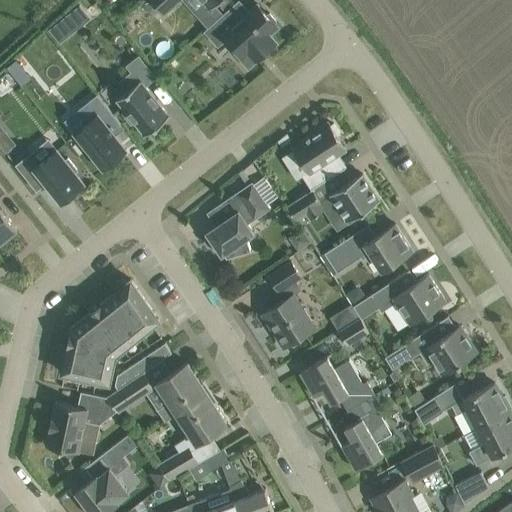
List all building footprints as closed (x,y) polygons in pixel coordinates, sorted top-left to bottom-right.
[(203,0),(210,8),(219,0),(150,0),(163,14),(179,0),(203,0)] [(237,0),(205,29),(205,30),(218,44),(227,36),(238,48),(235,51),(248,67),(276,42),(269,33),(278,26),(275,23),(276,20),(270,12),(267,13),(258,3),(249,11),(238,0),(237,0)] [(71,33),(60,19),(49,28),(60,42),(71,33)] [(139,56),(127,65),(132,71),(121,80),(128,89),(117,98),(126,110),(123,112),(131,123),(134,120),(145,134),(169,115),(145,85),(155,77),(139,56)] [(16,59),(7,67),(21,85),(31,77),(16,59)] [(88,120),(74,132),(103,168),(127,149),(115,135),(112,131),(121,123),(107,105),(97,93),(78,108),(88,120)] [(311,189),(312,188),(346,167),(336,154),(346,148),(344,145),(343,146),(339,139),(340,139),(338,135),(340,133),(334,122),(331,124),(329,121),(306,136),(307,137),(293,147),(308,171),(303,174),(312,187),(311,188),(311,189)] [(0,124),(0,144),(0,145),(10,137),(0,124)] [(31,154),(17,165),(35,188),(35,189),(45,181),(61,201),(84,183),(75,171),(78,169),(68,157),(65,159),(57,149),(38,163),(31,154)] [(297,220),(306,214),(310,219),(325,209),(324,208),(330,205),(334,211),(339,207),(349,222),(365,212),(364,210),(380,199),(362,173),(325,197),(326,197),(320,201),(312,188),(311,189),(287,205),(297,220)] [(226,199),(235,212),(207,231),(214,241),(212,242),(220,254),(223,252),(227,257),(228,257),(252,249),(252,248),(250,248),(246,236),(254,231),(246,220),(252,216),(254,218),(270,207),(252,181),(226,199)] [(0,240),(17,227),(0,206),(0,194),(5,191),(0,184),(0,240)] [(324,252),(337,271),(364,254),(369,261),(374,257),(382,269),(383,269),(388,268),(392,267),(395,265),(398,262),(401,257),(413,249),(395,223),(354,249),(347,238),(324,252)] [(274,331),(284,346),(290,343),(291,345),(294,345),(302,340),(303,337),(301,335),(315,326),(294,294),(302,288),(296,278),(301,275),(291,260),(269,275),(279,289),(285,298),(265,311),(277,329),(274,331)] [(379,307),(381,311),(397,301),(411,322),(446,300),(429,273),(405,288),(397,277),(353,305),(360,316),(361,318),(379,307)] [(61,372),(110,382),(116,355),(159,319),(131,278),(71,326),(61,372)] [(352,303),(346,306),(354,319),(360,316),(353,305),(352,303)] [(338,330),(347,344),(369,331),(361,318),(360,316),(354,319),(338,330)] [(409,357),(410,358),(420,351),(427,363),(434,358),(444,372),(477,351),(459,324),(440,336),(433,325),(385,356),(392,367),(409,357)] [(158,347),(165,356),(172,352),(165,342),(158,347)] [(158,347),(152,351),(158,361),(165,356),(158,347)] [(145,356),(151,365),(158,361),(152,351),(145,356)] [(340,396),(347,408),(374,392),(367,380),(363,382),(349,358),(334,367),(328,355),(300,371),(314,395),(324,389),(331,402),(340,396)] [(138,360),(145,370),(151,365),(145,356),(138,360)] [(138,360),(131,365),(138,375),(143,371),(145,370),(138,360)] [(165,420),(177,412),(211,390),(210,389),(209,388),(208,388),(206,387),(205,388),(187,361),(157,381),(169,401),(157,409),(165,420)] [(124,369),(131,379),(138,375),(131,365),(124,369)] [(124,369),(118,374),(124,384),(131,379),(124,369)] [(106,396),(119,412),(154,388),(143,371),(138,375),(131,379),(124,384),(118,388),(106,396)] [(124,384),(118,374),(117,374),(115,384),(118,388),(124,384)] [(469,407),(478,426),(510,410),(509,408),(511,407),(505,395),(502,396),(494,381),(452,404),(457,413),(469,407)] [(46,443),(78,450),(85,420),(99,423),(117,410),(106,396),(81,390),(78,405),(55,400),(46,443)] [(179,450),(158,462),(170,478),(198,462),(191,450),(205,441),(203,438),(227,423),(211,397),(212,393),(211,390),(177,412),(190,434),(175,444),(179,450)] [(347,408),(354,421),(345,426),(352,438),(342,444),(356,469),(383,453),(377,441),(392,432),(378,409),(382,406),(374,392),(347,408)] [(444,410),(434,396),(415,408),(424,424),(444,410)] [(478,426),(486,441),(469,450),(477,464),(511,445),(511,411),(510,412),(510,410),(478,426)] [(104,511),(118,501),(117,500),(129,491),(116,474),(130,463),(124,455),(141,441),(132,429),(104,452),(113,463),(98,475),(97,474),(76,490),(84,500),(80,503),(87,511),(104,511)] [(445,464),(434,442),(402,459),(413,481),(445,464)] [(203,459),(210,470),(222,463),(231,458),(224,446),(203,459)] [(231,487),(240,511),(274,511),(265,487),(250,493),(244,482),(246,482),(237,465),(236,467),(231,458),(222,463),(231,487)] [(455,484),(465,503),(489,485),(481,470),(455,484)] [(382,511),(418,511),(409,494),(412,493),(405,479),(372,497),(380,511),(382,511)] [(240,511),(231,487),(189,503),(190,505),(192,511),(240,511)] [(511,511),(511,500),(495,511),(511,511)]
